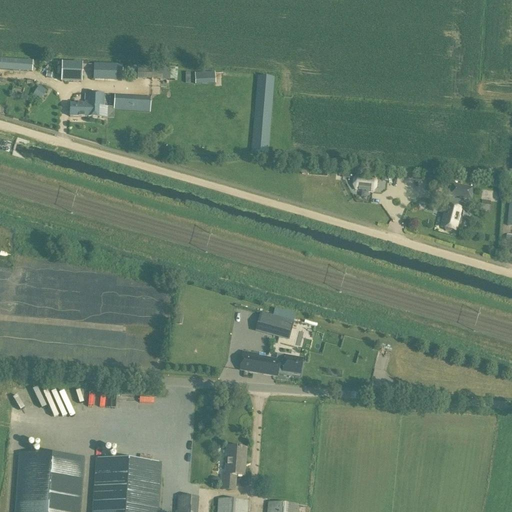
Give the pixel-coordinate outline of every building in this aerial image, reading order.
[(0,59),(0,70),(31,73),(32,62),(0,59)] [(61,64),(60,83),(81,84),(82,65),(61,64)] [(93,65),(92,79),(115,81),(116,67),(93,65)] [(132,69),(132,78),(148,78),(148,69),(132,69)] [(215,74),(194,75),(195,85),(215,84),(215,74)] [(257,77),(251,154),(267,155),(274,78),(257,77)] [(39,87),(33,95),(40,100),(46,92),(39,87)] [(84,105),(84,119),(107,120),(107,108),(103,108),(103,96),(84,95),(84,105)] [(114,98),(113,112),(149,114),(150,100),(114,98)] [(69,105),(69,118),(84,119),(84,105),(69,105)] [(352,179),(351,187),(354,192),(372,194),(376,189),(377,181),(372,177),(356,175),(352,179)] [(468,185),(469,179),(457,176),(455,182),(468,185)] [(429,179),(425,191),(433,193),(436,181),(429,179)] [(450,184),(448,196),(470,201),(473,188),(450,184)] [(483,201),(481,211),(490,212),(491,203),(483,201)] [(445,206),(439,229),(455,233),(461,210),(445,206)] [(190,315),(187,326),(256,345),(260,331),(209,317),(208,319),(190,315)] [(287,340),(292,322),(279,318),(274,336),(287,340)] [(243,354),(240,372),(276,377),(276,375),(290,378),(290,374),(299,376),(301,360),(277,356),(277,361),(257,358),(257,356),(243,354)] [(223,475),(222,491),(234,492),(235,476),(243,477),(245,449),(227,448),(225,475),(223,475)] [(80,511),(84,459),(19,455),(15,511),(80,511)] [(157,511),(161,464),(96,460),(92,511),(157,511)]
